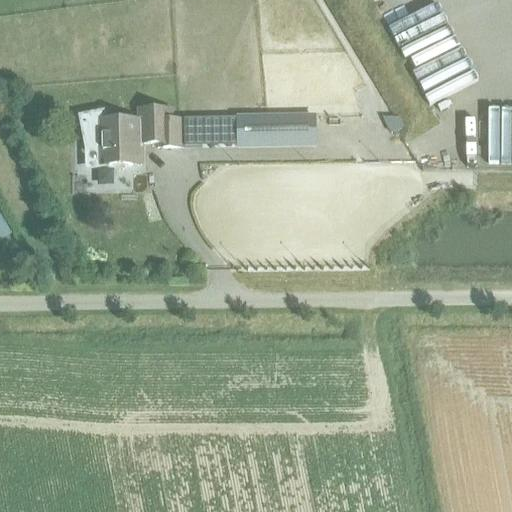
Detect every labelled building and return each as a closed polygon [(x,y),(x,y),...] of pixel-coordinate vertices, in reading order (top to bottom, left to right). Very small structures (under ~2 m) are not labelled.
[(411,62),(415,73),(432,67),(429,56),(411,62)] [(511,100),(482,99),(480,154),(511,155),(511,100)] [(389,123),(405,124),(406,112),(390,111),(389,123)] [(93,117),(81,119),(85,139),(86,144),(87,150),(102,149),(102,164),(100,164),(100,168),(110,167),(133,167),(133,146),(141,146),(141,150),(142,150),(142,146),(158,146),(158,150),(181,150),(180,122),(171,122),(171,112),(140,112),(140,123),(107,123),(103,124),(102,117),(103,116),(103,115),(93,117)] [(315,120),(238,121),(238,149),(316,147),(315,120)] [(262,273),(261,287),(292,289),(293,276),(262,273)]
